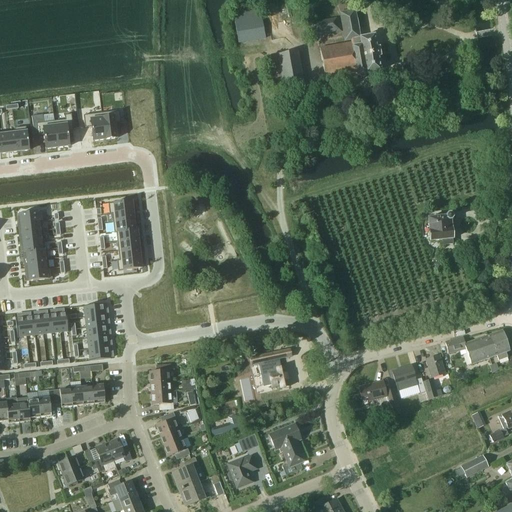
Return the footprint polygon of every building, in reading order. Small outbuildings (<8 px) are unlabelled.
[(400,5),(393,0),(386,9),(394,15),(400,5)] [(257,18),(255,8),(232,13),(238,44),(266,39),(261,17),(257,18)] [(376,50),(374,36),(359,39),(354,11),(339,14),(344,42),(350,41),(350,43),(319,49),(325,79),(356,73),(356,76),(380,72),(377,58),(380,58),(378,49),(376,50)] [(338,19),(309,24),(311,38),(341,33),(338,19)] [(271,93),(283,91),(304,87),(298,51),(277,56),(265,58),(271,93)] [(119,111),(101,114),(105,140),(116,138),(115,125),(121,124),(119,111)] [(101,114),(83,116),(85,128),(91,128),(93,141),(105,140),(101,114)] [(33,129),(31,129),(32,137),(43,135),(45,149),(57,148),(54,122),(43,123),(42,115),(31,117),(33,129)] [(65,120),(54,122),(57,148),(69,146),(67,132),(73,131),(71,115),(64,116),(65,120)] [(26,127),(14,129),(15,134),(17,152),(29,151),(26,127)] [(15,134),(7,135),(9,153),(17,152),(15,134)] [(7,135),(0,135),(0,148),(1,154),(9,153),(7,135)] [(132,201),(108,204),(109,214),(112,214),(133,211),(132,201)] [(133,211),(112,214),(113,223),(134,221),(133,211)] [(43,212),(19,214),(20,224),(41,222),(44,222),(43,212)] [(450,221),(452,219),(452,216),(450,214),(447,214),(445,217),(428,219),(429,231),(430,242),(443,241),(443,246),(452,245),(452,240),(453,239),(451,228),(450,221)] [(134,221),(113,223),(114,233),(116,233),(135,230),(134,221)] [(41,222),(20,224),(21,234),(42,231),(41,222)] [(135,230),(116,233),(117,242),(138,240),(137,230),(135,230)] [(42,231),(21,234),(22,243),(43,241),(42,231)] [(138,240),(117,242),(118,252),(139,249),(138,240)] [(43,241),(22,243),(23,253),(25,253),(44,251),(43,241)] [(139,249),(118,252),(119,261),(141,259),(139,249)] [(44,251),(25,253),(26,262),(48,260),(46,250),(44,251)] [(119,261),(117,262),(118,272),(142,269),(141,259),(119,261)] [(48,260),(26,262),(27,272),(49,269),(48,260)] [(49,269),(27,272),(28,282),(52,280),(51,269),(49,269)] [(104,305),(83,307),(84,318),(105,316),(104,305)] [(66,312),(57,313),(60,334),(68,333),(67,320),(66,312)] [(57,313),(49,314),(51,335),(60,334),(57,313)] [(49,314),(41,315),(43,336),(51,335),(49,314)] [(41,315),(32,316),(34,337),(43,336),(41,315)] [(32,316),(24,317),(26,338),(34,337),(32,316)] [(105,316),(84,318),(86,329),(106,326),(105,316)] [(24,317),(15,318),(16,326),(17,339),(26,338),(24,317)] [(106,326),(86,329),(87,340),(108,337),(106,326)] [(501,332),(483,338),(490,358),(497,356),(499,361),(507,358),(505,353),(508,352),(501,332)] [(108,337),(87,340),(88,350),(109,348),(108,337)] [(463,338),(445,343),(448,354),(459,351),(465,349),(467,354),(471,365),(490,358),(483,338),(464,344),(463,338)] [(109,348),(88,350),(89,362),(110,359),(109,348)] [(289,349),(251,357),(253,366),(259,364),(264,387),(271,386),(271,388),(280,386),(280,389),(289,387),(284,367),(281,368),(279,360),(291,358),(289,349)] [(439,356),(425,361),(431,379),(445,374),(439,356)] [(156,372),(149,373),(150,384),(169,383),(168,372),(170,372),(169,365),(155,366),(156,372)] [(411,367),(392,373),(396,385),(398,393),(409,389),(417,387),(420,395),(425,393),(422,383),(421,380),(416,381),(411,367)] [(432,379),(422,383),(425,392),(425,393),(427,401),(442,396),(440,390),(437,391),(432,379)] [(383,382),(358,388),(362,401),(368,399),(368,402),(386,398),(387,402),(388,402),(393,417),(401,415),(396,399),(395,395),(394,392),(393,389),(385,391),(383,382)] [(169,383),(150,384),(151,395),(170,393),(169,383)] [(103,386),(92,387),(93,405),(104,404),(103,386)] [(92,387),(81,388),(83,406),(93,405),(92,387)] [(81,388),(70,389),(72,407),(83,406),(81,388)] [(59,391),(54,391),(55,406),(61,405),(61,408),(72,407),(70,389),(60,391),(59,391)] [(49,399),(38,400),(40,418),(51,417),(50,407),(55,406),(54,391),(48,392),(49,399)] [(170,393),(151,395),(151,406),(158,405),(159,411),(173,410),(172,404),(177,404),(176,393),(170,393)] [(27,398),(16,399),(17,406),(19,424),(30,422),(29,419),(28,404),(27,405),(27,402),(27,398)] [(38,400),(27,402),(27,405),(28,404),(29,419),(37,419),(40,418),(38,400)] [(6,407),(8,422),(7,422),(8,425),(19,424),(17,406),(6,407)] [(195,410),(187,413),(191,423),(198,420),(195,410)] [(503,430),(489,436),(492,443),(504,438),(503,438),(508,435),(506,430),(511,427),(511,412),(510,413),(509,412),(497,417),(503,430)] [(162,424),(155,427),(159,437),(177,430),(173,420),(175,419),(173,413),(160,419),(162,424)] [(477,413),(471,416),(476,428),(482,425),(477,413)] [(295,426),(269,437),(274,450),(281,447),(289,464),(281,467),(285,477),(302,470),(299,463),(303,461),(295,442),(300,439),(295,426)] [(177,430),(159,437),(163,447),(181,440),(177,430)] [(111,443),(106,445),(113,462),(123,458),(125,463),(132,461),(127,448),(121,450),(117,439),(110,442),(111,443)] [(181,440),(163,447),(167,457),(174,455),(176,460),(189,455),(187,450),(186,451),(185,450),(181,440)] [(243,440),(238,442),(243,453),(247,451),(243,440)] [(93,461),(94,462),(97,469),(98,474),(105,471),(103,466),(113,462),(106,445),(101,446),(101,445),(95,448),(99,459),(93,461)] [(318,463),(332,457),(328,447),(314,452),(318,463)] [(89,450),(84,452),(88,465),(90,464),(94,462),(93,461),(89,450)] [(482,456),(460,467),(466,479),(488,468),(482,456)] [(243,459),(227,465),(230,473),(228,473),(227,475),(230,482),(232,482),(234,482),(237,489),(252,483),(248,473),(256,470),(251,457),(243,460),(243,459)] [(75,458),(57,465),(59,471),(60,471),(62,476),(80,469),(75,458)] [(180,472),(172,475),(178,491),(198,483),(194,471),(199,469),(194,458),(184,462),(186,468),(180,471),(180,472)] [(80,469),(62,476),(64,480),(63,481),(65,487),(84,480),(80,469)] [(118,481),(107,486),(109,490),(108,491),(110,497),(116,494),(118,500),(135,493),(131,482),(120,486),(118,481)] [(103,482),(83,490),(85,497),(99,492),(98,489),(104,486),(103,482)] [(198,483),(178,491),(184,507),(192,503),(193,504),(205,500),(210,498),(208,492),(203,494),(198,483)] [(219,483),(213,486),(217,497),(224,495),(219,483)] [(118,500),(112,502),(116,511),(118,511),(122,510),(139,504),(135,493),(118,500)] [(326,497),(313,505),(316,511),(321,509),(322,511),(342,511),(336,500),(330,503),(326,497)]
